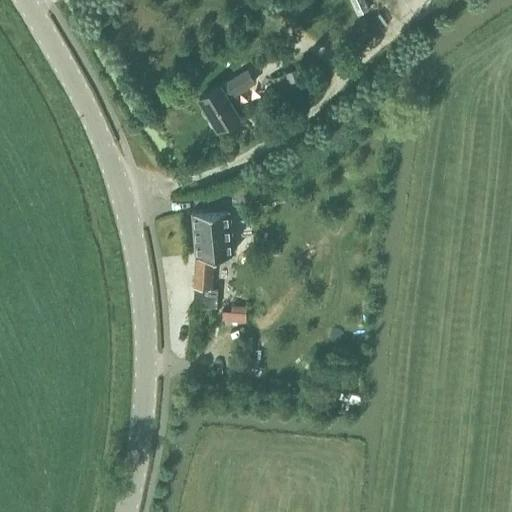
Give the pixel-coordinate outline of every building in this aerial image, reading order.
[(247,69),(221,85),(228,97),(255,81),(247,69)] [(220,84),(199,97),(210,115),(208,120),(211,125),(217,126),(218,128),(239,115),(228,97),(221,85),(220,84)] [(228,208),(193,211),(194,221),(196,255),(231,252),(230,238),(231,238),(228,208)] [(215,260),(198,259),(196,286),(213,288),(215,260)] [(234,312),(224,312),(224,319),(247,320),(248,307),(234,306),(234,312)]
